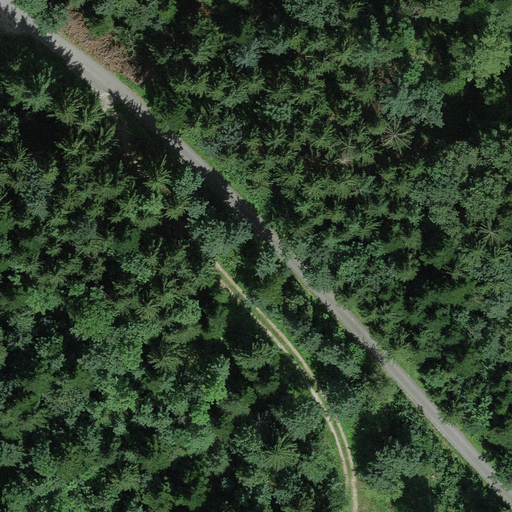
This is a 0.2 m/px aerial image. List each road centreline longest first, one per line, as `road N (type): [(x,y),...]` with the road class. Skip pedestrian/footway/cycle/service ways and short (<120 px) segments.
road 1 (track): [(511,498),(192,158),(4,0)]
road 2 (track): [(90,69),(136,175),(314,380),(339,432),(356,511)]
